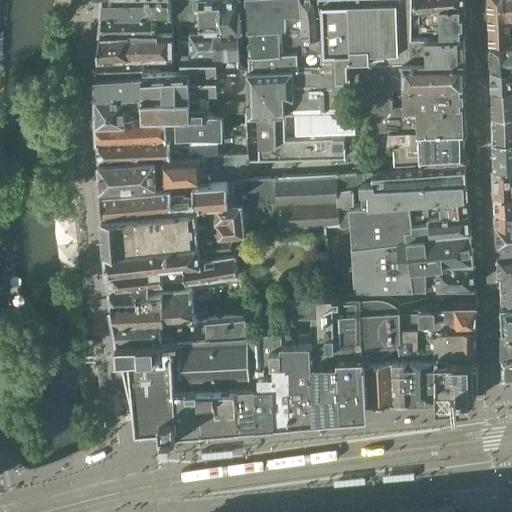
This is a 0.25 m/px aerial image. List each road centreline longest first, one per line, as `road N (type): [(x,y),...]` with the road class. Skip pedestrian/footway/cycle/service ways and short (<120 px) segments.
road 1 (residential): [(127,440),(91,213),(87,0)]
road 2 (residential): [(505,410),(492,385),(477,0)]
road 3 (unclassified): [(7,481),(127,440)]
